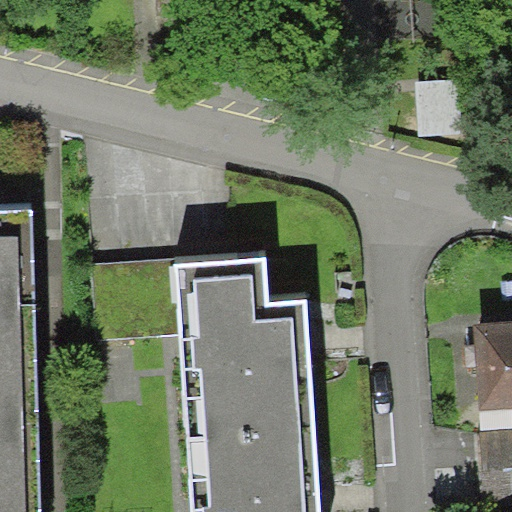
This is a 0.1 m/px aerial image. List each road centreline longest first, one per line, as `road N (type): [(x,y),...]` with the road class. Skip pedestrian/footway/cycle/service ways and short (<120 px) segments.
road 1 (residential): [(0,65),(408,163)]
road 2 (residential): [(414,511),(408,163)]
